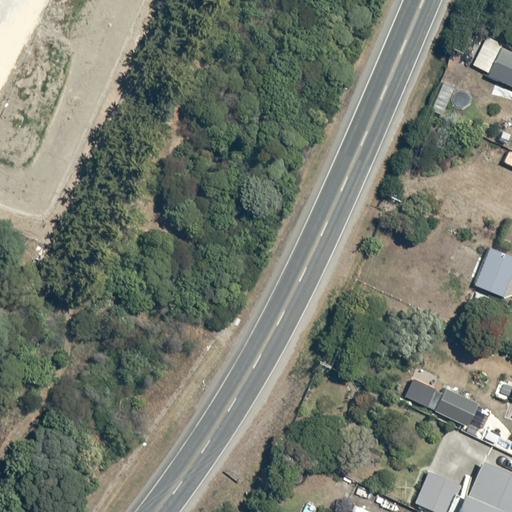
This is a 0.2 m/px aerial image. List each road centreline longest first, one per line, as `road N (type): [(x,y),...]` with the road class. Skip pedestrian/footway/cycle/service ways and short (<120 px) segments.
road 1 (trunk): [(291,0),(155,301),(0,508)]
road 2 (trunk): [(158,511),(301,273),(420,0)]
